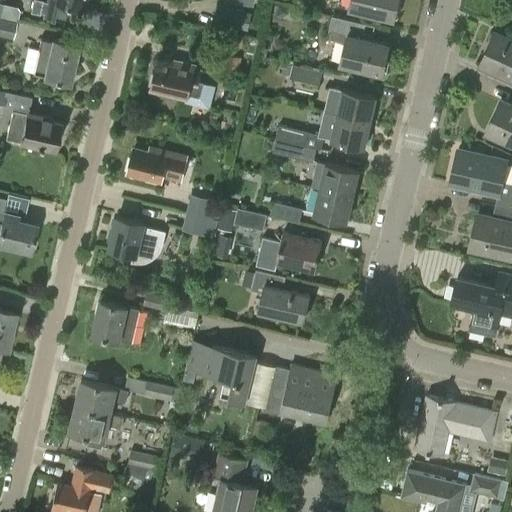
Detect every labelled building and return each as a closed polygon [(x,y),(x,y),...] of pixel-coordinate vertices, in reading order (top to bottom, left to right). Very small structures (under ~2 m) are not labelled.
[(48,0),(48,1),(42,0),(31,0),(30,11),(39,13),(39,12),(45,13),(45,15),(68,21),(71,6),(86,9),(87,0),(48,0)] [(350,0),(349,8),(393,18),(397,0),(350,0)] [(278,5),(276,15),(282,17),(288,13),(289,7),(278,5)] [(248,29),(252,12),(222,6),(219,23),(248,29)] [(0,31),(14,35),(18,21),(0,17),(0,16),(0,31)] [(345,42),(340,64),(382,74),(389,44),(372,40),(373,35),(364,32),(366,24),(333,16),(328,38),(345,42)] [(223,31),(220,43),(241,48),(244,36),(223,31)] [(480,65),(511,79),(511,40),(495,32),(480,65)] [(52,39),(52,41),(41,38),(39,49),(28,47),(23,69),(33,71),(33,74),(44,76),(43,77),(69,83),(77,45),(52,39)] [(213,75),(237,79),(242,57),(213,49),(209,63),(215,65),(213,75)] [(152,85),(151,89),(187,98),(185,102),(211,108),(216,86),(197,81),(201,68),(194,67),(195,65),(175,60),(174,65),(158,61),(155,74),(152,74),(149,84),(152,85)] [(285,62),(282,73),(291,75),(294,64),(285,62)] [(290,78),(320,84),(323,71),(294,64),(291,75),(290,78)] [(370,122),(376,96),(343,88),(342,89),(331,87),(325,110),(327,110),(327,112),(370,122)] [(19,141),(19,142),(53,149),(60,122),(48,119),(49,116),(29,112),(32,96),(0,88),(0,116),(1,117),(2,109),(12,111),(6,138),(19,141)] [(511,145),(511,104),(501,100),(486,133),(511,145)] [(276,138),(317,148),(317,147),(321,148),(324,136),(331,137),(331,140),(365,148),(370,122),(327,112),(322,134),(279,124),(278,131),(269,129),(267,135),(276,138)] [(317,148),(276,138),(274,150),(285,152),(285,154),(314,161),(317,148)] [(181,181),(187,156),(151,146),(150,151),(134,147),(127,174),(161,183),(162,177),(181,181)] [(450,183),(499,194),(496,206),(511,209),(511,183),(502,181),(507,159),(458,148),(450,183)] [(353,196),(359,170),(318,160),(317,165),(313,164),(311,172),(322,174),(319,188),(353,196)] [(319,188),(313,213),(347,221),(353,196),(319,188)] [(188,211),(215,218),(219,200),(192,193),(188,211)] [(4,212),(7,199),(0,197),(0,243),(30,250),(30,248),(35,247),(37,239),(33,235),(36,224),(17,219),(18,215),(4,212)] [(255,204),(253,210),(253,211),(267,215),(268,214),(300,221),(303,208),(274,201),(272,208),(255,204)] [(511,258),(511,209),(496,206),(493,217),(478,214),(470,249),(511,258)] [(237,210),(225,207),(221,223),(233,226),(234,223),(237,210)] [(253,211),(253,210),(238,207),(237,210),(234,223),(264,230),(267,215),(253,211)] [(215,218),(188,211),(183,229),(211,235),(215,218)] [(108,248),(133,255),(132,261),(140,262),(146,262),(152,259),(157,255),(161,250),(164,244),(167,230),(144,225),(145,222),(116,215),(108,248)] [(226,254),(230,230),(220,228),(216,252),(226,254)] [(316,270),(322,240),(282,231),(276,261),(316,270)] [(262,292),(258,311),(302,322),(309,294),(284,288),(287,275),(257,268),(256,272),(246,269),(242,285),(252,287),(251,289),(262,292)] [(475,308),(470,331),(494,336),(499,313),(511,316),(511,273),(500,271),(497,284),(457,275),(451,302),(475,308)] [(164,322),(194,329),(200,304),(147,291),(143,305),(167,311),(164,322)] [(92,334),(119,340),(132,344),(140,309),(100,299),(92,334)] [(0,358),(2,348),(7,349),(15,312),(0,308),(0,358)] [(245,401),(256,355),(193,340),(187,367),(227,376),(222,396),(245,401)] [(291,364),(290,368),(276,365),(266,407),(327,421),(338,375),(291,364)] [(128,375),(125,388),(171,400),(169,411),(175,413),(181,388),(128,375)] [(110,412),(113,399),(126,402),(129,390),(82,379),(75,405),(123,416),(124,415),(110,412)] [(490,440),(497,411),(457,402),(457,401),(427,394),(414,447),(443,454),(449,430),(490,440)] [(102,447),(108,424),(121,427),(123,416),(75,405),(69,431),(89,436),(87,444),(102,447)] [(201,457),(204,442),(175,436),(170,457),(185,460),(186,453),(201,457)] [(156,489),(165,456),(132,449),(125,475),(156,489)] [(244,482),(249,459),(219,452),(213,474),(221,476),(212,511),(252,511),(259,485),(244,482)] [(508,461),(495,458),(492,472),(505,475),(508,461)] [(98,511),(103,494),(90,491),(90,487),(110,492),(114,474),(76,465),(72,485),(57,481),(51,508),(67,511),(66,511),(98,511)] [(459,511),(466,484),(407,470),(401,496),(427,502),(428,499),(438,501),(434,511),(459,511)] [(470,490),(498,496),(499,492),(505,494),(508,480),(474,472),(470,490)] [(499,511),(501,506),(490,503),(488,511),(499,511)]
